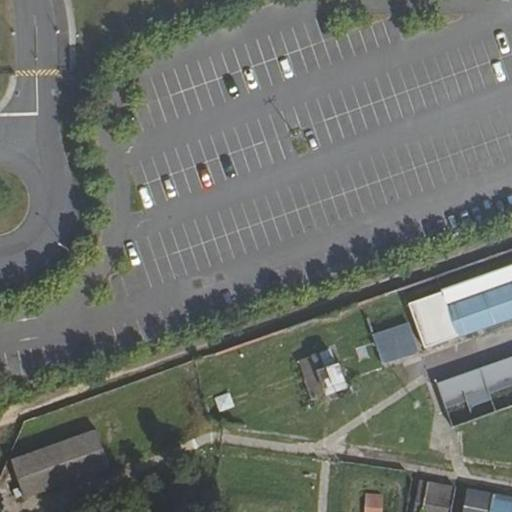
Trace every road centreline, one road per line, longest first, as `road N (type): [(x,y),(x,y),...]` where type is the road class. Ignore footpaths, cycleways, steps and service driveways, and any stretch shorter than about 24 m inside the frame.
road 1 (track): [(511,242),(0,427)]
road 2 (unclassified): [(50,205),(59,155),(44,0)]
road 3 (unclassified): [(28,0),(25,115),(7,152)]
